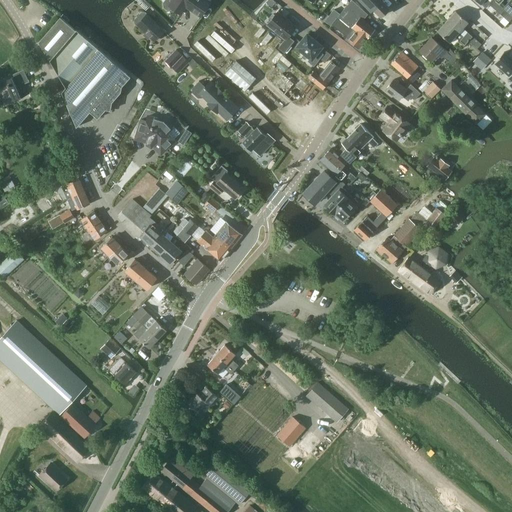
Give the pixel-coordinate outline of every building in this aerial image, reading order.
[(200,17),(210,3),(205,0),(166,0),(165,3),(165,7),(168,9),(173,8),(181,14),(186,6),(200,17)] [(351,0),(350,0),(340,14),(338,16),(351,27),(352,27),(367,39),(375,29),(363,19),(367,14),(351,0)] [(358,0),(371,13),(371,12),(374,9),(381,16),(389,9),(380,0),(358,0)] [(494,0),(476,0),(481,4),(486,8),(490,4),(500,13),(503,16),(508,12),(504,9),(504,8),(504,9),(498,3),(494,0)] [(508,12),(503,16),(509,21),(511,17),(511,16),(511,15),(511,14),(511,8),(511,7),(509,5),(508,4),(504,8),(504,9),(508,12)] [(359,48),(367,39),(352,27),(351,27),(338,16),(340,14),(334,9),(325,21),(331,25),(331,24),(344,35),(349,39),(349,40),(359,48)] [(446,21),(469,41),(473,36),(463,28),(469,22),(456,10),(446,21)] [(154,41),(164,30),(149,15),(146,13),(146,12),(143,12),(141,12),(134,19),(134,21),(134,22),(136,23),(145,33),(144,35),(148,39),(150,37),(154,41)] [(268,20),(270,21),(267,25),(285,39),(278,48),(285,53),(294,41),(289,36),(296,27),(278,12),(275,15),(274,14),(271,15),(269,18),(268,20)] [(61,16),(38,42),(40,42),(48,57),(49,59),(76,30),(61,16)] [(465,45),(469,41),(446,21),(437,31),(450,43),(455,37),(465,45)] [(62,92),(77,127),(90,112),(98,118),(106,109),(111,110),(113,102),(121,92),(122,86),(130,76),(77,29),(76,30),(49,59),(66,87),(62,92)] [(210,32),(207,35),(226,54),(230,50),(210,32)] [(320,59),(322,56),(317,52),(322,46),(307,34),(296,48),(310,59),(309,61),(314,66),(320,59)] [(469,41),(478,48),(482,44),(473,36),(469,41)] [(432,37),(420,50),(432,61),(437,55),(442,58),(443,57),(448,61),(454,54),(450,49),(448,51),(432,37)] [(199,38),(194,43),(212,60),(216,55),(199,38)] [(176,49),(166,60),(179,73),(189,62),(176,49)] [(325,63),(331,55),(326,51),(322,56),(320,59),(325,63)] [(408,78),(418,66),(402,52),(391,63),(408,78)] [(481,52),(476,58),(485,65),(489,60),(481,52)] [(511,58),(504,52),(494,63),(509,76),(508,78),(511,82),(510,84),(511,86),(511,58)] [(285,55),(279,61),(285,68),(291,62),(285,55)] [(245,91),(256,78),(236,60),(225,73),(245,91)] [(319,75),(328,82),(340,68),(331,60),(319,75)] [(5,103),(29,92),(30,92),(26,83),(30,81),(24,68),(13,73),(14,76),(0,82),(0,89),(0,90),(4,100),(3,100),(5,103)] [(309,78),(323,89),(328,82),(319,75),(314,71),(309,78)] [(407,89),(394,79),(386,90),(399,100),(402,96),(408,101),(411,97),(414,100),(421,93),(411,84),(407,89)] [(451,79),(441,89),(450,98),(477,125),(478,124),(483,129),(492,120),(487,114),(451,79)] [(227,119),(238,108),(224,94),(224,93),(218,87),(217,87),(210,81),(205,86),(199,81),(193,88),(193,91),(198,97),(202,97),(203,96),(209,102),(208,103),(217,112),(218,111),(227,119)] [(431,98),(440,89),(433,82),(424,91),(431,98)] [(397,140),(410,123),(389,107),(380,116),(388,122),(385,125),(386,127),(384,130),(397,140)] [(154,117),(148,116),(147,121),(141,119),(135,139),(147,142),(147,144),(151,147),(153,146),(161,154),(176,140),(174,138),(178,134),(172,128),(165,120),(154,117)] [(254,130),(252,127),(247,122),(239,130),(244,135),(247,138),(242,142),(251,151),(253,148),(260,155),(275,140),(267,133),(266,134),(257,127),(254,130)] [(360,151),(360,150),(368,142),(372,145),(376,140),(373,137),(374,136),(361,124),(347,138),(360,151)] [(361,151),(360,150),(360,151),(347,138),(342,143),(343,145),(337,152),(350,163),(357,156),(361,151)] [(324,155),(344,173),(347,169),(344,167),(347,163),(330,148),(324,155)] [(346,174),(344,173),(324,155),(319,161),(335,176),(339,179),(342,179),(346,174)] [(183,175),(191,163),(185,160),(177,171),(183,175)] [(211,177),(215,180),(211,185),(220,193),(224,188),(235,198),(244,188),(230,176),(226,172),(228,170),(222,165),(211,177)] [(317,204),(320,201),(339,181),(326,169),(306,191),(306,194),(317,204)] [(67,198),(84,190),(79,177),(66,183),(67,184),(62,186),(67,198)] [(0,180),(0,182),(5,192),(10,189),(9,188),(14,185),(12,180),(7,183),(5,178),(0,180)] [(166,192),(179,201),(189,187),(177,178),(166,192)] [(333,213),(351,195),(343,187),(345,184),(344,182),(340,182),(339,181),(331,190),(336,194),(325,205),(327,207),(326,208),(332,214),(333,213)] [(54,187),(49,190),(46,192),(51,200),(52,199),(59,194),(54,187)] [(159,188),(156,192),(165,199),(168,196),(159,188)] [(365,240),(398,204),(382,189),(371,200),(384,211),(374,222),(367,215),(354,229),(355,230),(355,232),(359,236),(360,235),(365,240)] [(84,190),(67,198),(72,209),(77,207),(77,209),(90,203),(84,190)] [(156,192),(153,195),(161,203),(165,199),(156,192)] [(205,204),(210,197),(205,193),(199,199),(205,204)] [(153,195),(149,199),(158,207),(161,203),(153,195)] [(351,195),(333,213),(334,214),(335,213),(335,214),(335,215),(341,221),(342,220),(343,221),(356,207),(361,211),(371,201),(366,197),(360,203),(351,195)] [(0,207),(10,202),(8,197),(0,200),(0,207)] [(210,197),(205,204),(204,204),(214,212),(220,204),(210,197)] [(133,198),(122,211),(128,216),(139,203),(133,198)] [(149,199),(146,203),(155,211),(158,207),(149,199)] [(139,203),(128,216),(134,221),(137,217),(141,213),(145,209),(143,207),(139,203)] [(146,203),(143,207),(145,209),(151,214),(155,211),(146,203)] [(46,213),(48,218),(62,212),(60,207),(46,213)] [(438,208),(425,225),(432,231),(446,214),(438,208)] [(65,223),(75,217),(70,209),(60,214),(65,223)] [(145,209),(141,213),(147,219),(151,214),(145,209)] [(88,228),(100,220),(94,210),(82,218),(88,228)] [(452,217),(460,223),(465,215),(457,210),(452,217)] [(141,213),(137,217),(144,223),(147,219),(141,213)] [(137,217),(134,221),(140,227),(144,223),(137,217)] [(387,236),(377,249),(379,251),(379,252),(382,255),(383,254),(392,262),(422,228),(409,218),(391,239),(387,236)] [(188,221),(183,228),(191,235),(192,234),(200,226),(191,219),(188,221)] [(100,220),(88,228),(95,238),(107,230),(100,220)] [(226,221),(215,234),(231,247),(242,234),(226,221)] [(150,245),(162,232),(151,223),(140,236),(150,245)] [(177,235),(176,236),(185,243),(191,235),(183,228),(177,235)] [(205,230),(197,240),(218,257),(220,259),(221,260),(231,247),(215,234),(213,237),(205,230)] [(160,254),(172,241),(162,232),(150,245),(160,254)] [(110,255),(121,245),(112,236),(102,246),(110,255)] [(172,241),(160,254),(170,263),(182,249),(172,241)] [(121,245),(110,255),(118,263),(129,253),(121,245)] [(398,270),(430,294),(441,280),(427,269),(431,264),(436,268),(447,264),(448,252),(439,246),(429,250),(428,255),(426,255),(420,264),(409,255),(398,270)] [(0,274),(3,278),(25,258),(16,248),(0,262),(0,274)] [(184,265),(194,255),(187,249),(178,260),(184,265)] [(137,280),(147,268),(135,258),(125,270),(137,280)] [(196,284),(209,268),(198,259),(185,274),(196,284)] [(147,268),(137,280),(147,288),(157,277),(147,268)] [(53,293),(44,302),(52,309),(68,292),(62,287),(55,294),(53,293)] [(105,313),(111,304),(98,295),(92,303),(105,313)] [(142,306),(134,315),(143,324),(148,329),(158,339),(167,329),(157,319),(154,322),(150,318),(152,316),(142,306)] [(63,324),(67,316),(62,313),(57,321),(63,324)] [(134,316),(129,321),(139,330),(140,329),(144,333),(139,338),(149,348),(158,339),(148,329),(143,324),(134,315),(134,316)] [(0,358),(59,414),(78,393),(87,385),(17,320),(0,337),(0,358)] [(110,358),(114,355),(120,347),(110,338),(100,348),(110,358)] [(225,344),(216,354),(235,370),(239,365),(231,358),(236,353),(225,344)] [(216,354),(207,364),(218,373),(223,377),(228,371),(231,374),(235,370),(216,354)] [(121,357),(109,369),(114,373),(125,384),(137,371),(125,360),(121,357)] [(324,410),(336,397),(318,382),(315,385),(306,395),(324,410)] [(206,386),(199,394),(197,392),(187,402),(198,411),(207,401),(210,404),(217,396),(206,386)] [(336,397),(324,410),(333,419),(337,422),(348,408),(336,397)] [(88,416),(73,403),(61,416),(75,429),(73,432),(52,412),(39,425),(78,461),(90,448),(77,436),(79,433),(84,438),(96,424),(95,423),(100,417),(93,410),(88,416)] [(305,427),(292,416),(276,434),(289,445),(305,427)] [(165,477),(166,475),(212,511),(227,511),(236,501),(239,504),(253,488),(215,457),(202,473),(207,478),(200,486),(191,478),(194,474),(172,456),(161,470),(162,471),(160,473),(165,477)] [(56,490),(67,478),(60,472),(50,463),(40,475),(56,490)] [(154,472),(142,487),(173,511),(203,511),(197,506),(154,472)] [(261,511),(250,503),(243,511),(261,511)]
